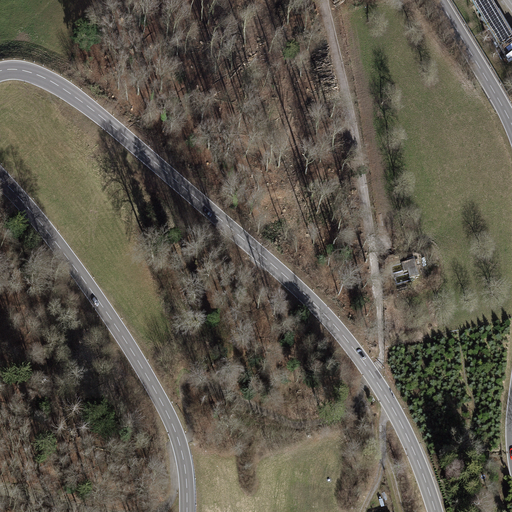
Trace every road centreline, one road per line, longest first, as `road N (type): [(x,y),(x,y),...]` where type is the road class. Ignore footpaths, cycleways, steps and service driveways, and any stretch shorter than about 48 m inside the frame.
road 1 (secondary): [(0,70),(41,76),(79,100),(330,320),(390,404),(435,511)]
road 2 (secondary): [(187,511),(179,444),(137,358),(0,177)]
road 3 (secondary): [(511,125),(439,0)]
